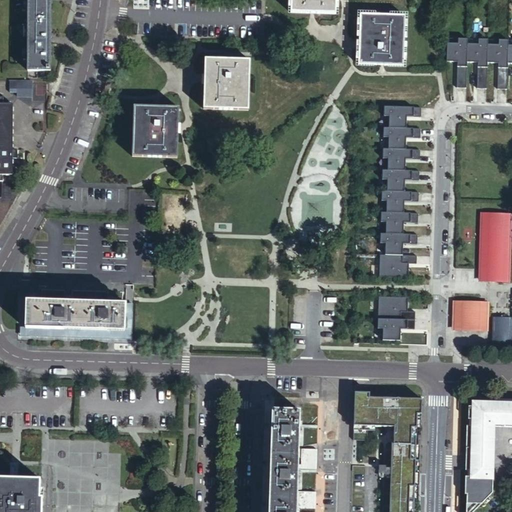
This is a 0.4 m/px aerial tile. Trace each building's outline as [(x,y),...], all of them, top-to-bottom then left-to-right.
[(51,0),(28,0),(27,72),(51,73),(51,0)] [(291,0),(291,12),(313,12),(336,13),(336,0),(291,0)] [(363,44),(363,62),(385,63),(407,63),(408,13),(363,13),(363,44)] [(456,89),(466,89),(467,63),(467,45),(467,40),(458,39),(458,44),(447,44),(446,63),(457,63),(456,89)] [(478,45),(467,45),(467,63),(478,63),(477,89),(486,90),(487,64),(488,45),(488,40),(478,40),(478,45)] [(499,46),(488,45),(487,64),(498,64),(497,90),(507,90),(508,64),(508,46),(508,41),(499,40),(499,46)] [(210,79),(209,109),(254,110),(255,60),(210,60),(210,79)] [(34,84),(10,84),(10,95),(18,95),(18,99),(34,99),(34,84)] [(0,183),(5,183),(5,178),(3,178),(3,175),(14,175),(14,161),(18,161),(18,152),(13,152),(14,107),(3,107),(3,104),(5,104),(5,99),(0,99),(0,183)] [(135,107),(134,157),(178,158),(179,129),(179,108),(156,108),(135,107)] [(388,117),(388,129),(405,129),(406,117),(420,118),(420,109),(383,107),(383,117),(388,117)] [(388,129),(383,128),(382,138),(388,138),(387,150),(405,150),(405,139),(419,139),(420,130),(405,129),(388,129)] [(387,150),(382,150),(382,159),(387,159),(387,171),(404,172),(404,160),(419,160),(419,151),(405,150),(387,150)] [(387,171),(381,171),(381,180),(386,180),(386,192),(403,193),(404,181),(418,181),(418,172),(404,172),(387,171)] [(0,233),(15,206),(25,186),(5,186),(5,200),(3,199),(0,205),(0,233)] [(386,192),(381,192),(380,202),(386,202),(385,213),(403,214),(403,202),(417,203),(418,193),(403,193),(386,192)] [(385,213),(380,213),(380,223),(385,223),(385,235),(402,235),(402,223),(417,224),(417,214),(403,214),(385,213)] [(481,223),(479,282),(508,283),(510,224),(481,223)] [(385,235),(379,235),(379,244),(384,244),(384,256),(401,256),(402,245),(416,245),(416,236),(402,235),(385,235)] [(384,256),(379,256),(378,278),(407,279),(408,265),(416,265),(416,257),(401,256),(384,256)] [(27,330),(63,331),(63,328),(124,330),(125,306),(38,303),(38,288),(28,288),(27,304),(28,304),(27,330)] [(407,299),(377,298),(377,320),(414,321),(414,313),(406,313),(407,299)] [(487,305),(454,305),(453,330),(486,331),(487,305)] [(124,330),(63,328),(63,331),(27,330),(20,329),(19,338),(131,342),(132,306),(125,306),(124,330)] [(414,321),(377,320),(376,330),(382,330),(381,341),(399,342),(399,330),(414,331),(414,321)] [(511,322),(509,323),(509,321),(494,321),(493,349),(508,350),(508,347),(511,347),(511,322)] [(371,398),(371,391),(356,390),(354,440),(368,440),(369,427),(393,428),(390,511),(414,511),(418,414),(422,414),(422,400),(371,398)] [(494,428),(511,428),(511,402),(495,402),(495,405),(472,404),(472,407),(472,419),(469,419),(469,420),(469,426),(468,471),(468,477),(467,477),(466,495),(466,504),(481,505),(492,493),(493,478),(491,478),(491,465),(493,465),(494,428)] [(296,511),(298,469),(298,465),(300,411),(275,410),(271,511),(296,511)] [(317,470),(317,450),(303,449),(303,465),(298,465),(298,469),(317,470)] [(16,478),(0,477),(0,511),(45,511),(45,501),(43,501),(44,479),(16,478)]
